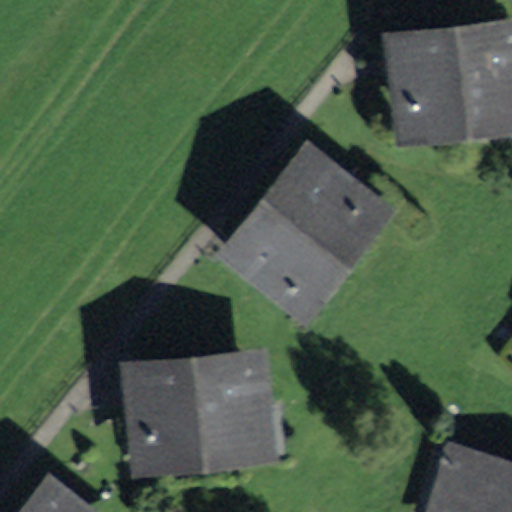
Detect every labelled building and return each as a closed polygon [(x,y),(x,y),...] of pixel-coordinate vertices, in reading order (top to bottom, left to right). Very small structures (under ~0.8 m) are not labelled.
[(511,43),(511,33),(407,45),(416,119),(511,107),(511,43)] [(309,161),(241,246),(301,294),(369,209),(309,161)] [(249,362),(141,373),(149,450),(278,436),(275,406),(254,408),(249,362)] [(511,511),(511,472),(449,455),(432,511),(511,511)] [(70,511),(51,496),(37,511),(70,511)]
